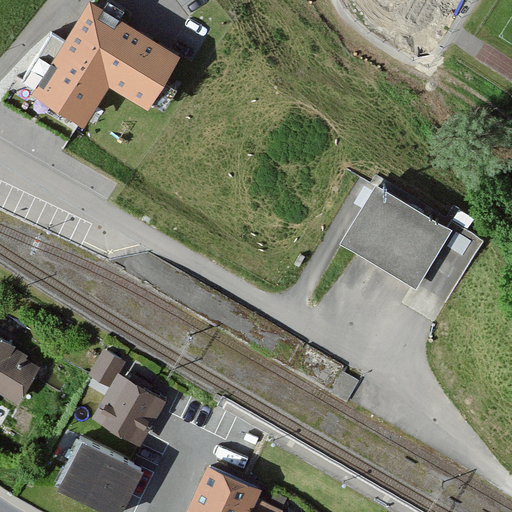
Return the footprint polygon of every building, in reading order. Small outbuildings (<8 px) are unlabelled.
[(172,47),(91,0),(69,0),(15,95),(79,132),(102,92),(135,111),(172,47)] [(481,238),(376,176),(339,238),(444,300),(481,238)] [(39,360),(0,338),(0,394),(15,403),(39,360)] [(118,358),(98,346),(81,374),(100,386),(118,358)] [(162,399),(113,372),(86,419),(136,447),(162,399)] [(143,462),(82,430),(57,479),(118,511),(143,462)] [(247,511),(259,488),(210,466),(188,511),(247,511)]
